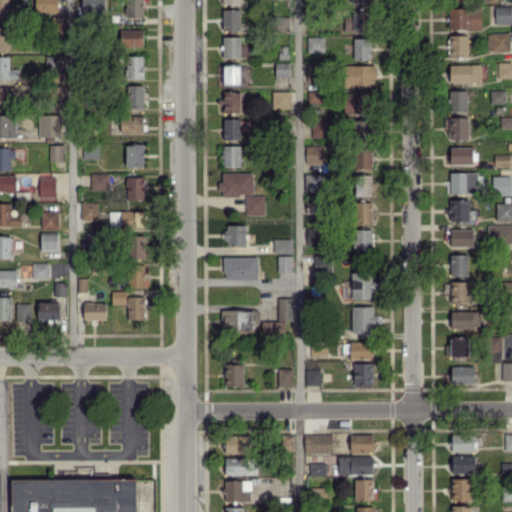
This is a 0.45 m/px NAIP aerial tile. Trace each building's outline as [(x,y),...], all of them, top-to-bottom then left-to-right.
[(9,0),(0,0),(0,17),(9,18),(9,0)] [(58,0),(34,0),(34,12),(58,13),(58,0)] [(104,11),(103,0),(80,0),(81,11),(104,11)] [(143,17),(142,0),(125,0),(125,17),(143,17)] [(511,6),(494,6),(495,24),(511,24),(511,6)] [(448,29),(480,29),(480,8),(448,8),(448,29)] [(239,9),(222,9),(222,30),(240,30),(239,9)] [(344,30),(366,31),(366,14),(345,13),(344,30)] [(143,46),(142,29),(118,29),(119,46),(143,46)] [(509,32),(487,33),(487,51),(509,50),(509,32)] [(468,56),(467,34),(448,35),(449,57),(468,56)] [(239,36),(222,37),(223,58),(240,57),(239,36)] [(324,52),(323,36),(307,37),(307,52),(324,52)] [(353,59),(371,59),(370,37),(353,38),(353,59)] [(9,56),(0,55),(0,78),(16,79),(16,68),(9,68),(9,56)] [(143,55),(125,56),(126,78),(143,78),(143,55)] [(61,56),(45,56),(45,70),(61,70),(61,56)] [(498,78),(511,77),(511,65),(511,62),(497,62),(498,78)] [(287,75),(287,63),(276,63),(277,76),(287,75)] [(449,65),(449,82),(481,81),(480,64),(449,65)] [(239,85),(240,65),(223,65),(223,84),(239,85)] [(374,65),(345,65),(344,86),(374,86),(374,65)] [(144,107),(143,84),(125,85),(125,107),(144,107)] [(0,102),(14,102),(13,86),(0,86),(0,102)] [(504,89),(489,90),(490,103),(504,103),(504,89)] [(466,90),(448,90),(449,111),(466,111),(466,90)] [(222,112),(239,112),(240,91),(223,91),(222,112)] [(271,91),(271,108),(289,108),(289,91),(271,91)] [(324,91),(307,91),(307,103),(324,103),(324,91)] [(367,114),(367,93),(343,92),(343,114),(367,114)] [(15,114),(0,114),(0,137),(16,137),(15,114)] [(60,114),(38,115),(38,137),(60,136),(60,114)] [(120,132),(142,132),(143,115),(121,115),(120,132)] [(468,139),(468,117),(449,117),(449,139),(468,139)] [(240,118),(223,119),(223,140),(240,139),(240,118)] [(331,120),(311,120),(311,136),(331,137),(331,120)] [(354,120),(353,136),(370,137),(371,121),(354,120)] [(83,158),(98,158),(98,144),(82,145),(83,158)] [(125,144),(125,166),(143,166),(144,144),(125,144)] [(62,160),(62,145),(49,145),(49,160),(62,160)] [(240,146),(222,145),(222,166),(240,166),(240,146)] [(305,163),(326,163),(327,146),(305,146),(305,163)] [(354,168),(371,168),(370,146),(353,147),(354,168)] [(472,146),(449,146),(449,163),(472,163),(472,146)] [(15,147),(0,147),(0,170),(9,170),(9,158),(15,158),(15,147)] [(494,165),(509,165),(509,154),(494,154),(494,165)] [(108,173),(90,172),(89,189),(108,189),(108,173)] [(252,172),(221,172),(222,181),(219,181),(219,195),(252,194),(252,172)] [(449,173),(450,193),(480,192),(480,172),(449,173)] [(304,192),(324,192),(324,174),(304,173),(304,192)] [(0,191),(16,191),(15,174),(0,174),(0,191)] [(371,195),(371,175),(353,175),(354,196),(371,195)] [(510,195),(510,176),(492,175),(492,194),(510,195)] [(38,177),(39,197),(55,197),(55,176),(38,177)] [(144,199),(143,176),(125,177),(126,199),(144,199)] [(264,215),(264,195),(245,195),(245,215),(264,215)] [(468,199),(449,199),(450,221),(475,221),(475,209),(468,210),(468,199)] [(81,221),(98,220),(97,201),(80,202),(81,221)] [(0,225),(21,225),(21,215),(10,215),(10,203),(0,202),(0,225)] [(371,202),(355,202),(355,223),(371,223),(371,202)] [(511,202),(495,203),(496,221),(511,220),(511,202)] [(58,210),(40,211),(41,229),(58,229),(58,210)] [(143,226),(143,210),(108,212),(109,228),(143,226)] [(225,246),(245,245),(245,224),(225,225),(225,246)] [(511,224),(487,225),(487,243),(511,242),(511,224)] [(323,244),(323,227),(305,228),(306,245),(323,244)] [(373,230),(353,229),(352,252),(372,252),(373,230)] [(473,229),(450,229),(450,246),(473,246),(473,229)] [(86,249),(98,248),(97,232),(85,232),(86,249)] [(40,251),(57,250),(57,234),(40,234),(40,251)] [(0,257),(10,258),(11,236),(0,235),(0,257)] [(144,258),(144,236),(129,235),(128,258),(144,258)] [(291,238),(273,238),(273,253),(291,253),(291,238)] [(467,254),(450,254),(450,275),(467,275),(467,254)] [(277,271),(291,272),(291,255),(277,255),(277,271)] [(223,279),(256,279),(256,256),(223,257),(223,279)] [(332,260),(315,259),(314,272),(331,273),(332,260)] [(49,263),(32,262),(31,278),(49,278),(49,263)] [(145,265),(130,265),(130,287),(145,287),(145,265)] [(0,286),(17,286),(16,269),(0,268),(0,286)] [(351,299),(377,298),(377,272),(350,273),(351,299)] [(511,280),(500,282),(501,293),(511,292),(511,280)] [(469,281),(450,281),(450,303),(469,303),(469,281)] [(127,319),(144,319),(144,296),(125,296),(125,290),(111,290),(111,304),(127,304),(127,319)] [(0,319),(10,320),(11,297),(0,296),(0,319)] [(292,298),(278,298),(277,320),(291,320),(292,298)] [(59,301),(37,301),(37,319),(59,319),(59,301)] [(106,302),(83,302),(83,319),(106,319),(106,302)] [(31,321),(31,303),(15,303),(15,320),(31,321)] [(352,333),(376,332),(375,314),(372,314),(372,305),(351,306),(352,333)] [(220,310),(221,331),(258,330),(257,309),(220,310)] [(480,311),(451,310),(450,328),(479,329),(480,311)] [(262,320),(261,333),(284,334),(285,321),(262,320)] [(500,360),(501,336),(489,336),(488,359),(500,360)] [(468,338),(447,338),(447,357),(468,356),(468,338)] [(310,356),(326,356),(326,339),(310,340),(310,356)] [(350,359),(372,358),(371,341),(349,342),(350,359)] [(354,385),(372,384),(371,362),(353,363),(354,385)] [(501,380),(511,379),(511,362),(501,362),(501,380)] [(242,364),(224,364),(224,386),(243,386),(242,364)] [(473,383),(473,366),(451,366),(451,383),(473,383)] [(278,386),(291,386),(291,368),(278,368),(278,386)] [(306,385),(320,385),(319,368),(305,369),(306,385)] [(293,435),(282,434),(281,451),(292,451),(293,435)] [(331,452),(331,434),(304,434),(304,452),(331,452)] [(349,435),(350,451),(373,451),(373,434),(349,435)] [(451,451),(475,451),(475,434),(451,434),(451,451)] [(224,452),(248,453),(249,436),(225,435),(224,452)] [(372,474),(372,456),(338,455),(337,473),(372,474)] [(451,474),(474,473),(474,455),(451,456),(451,474)] [(224,474),(257,475),(258,457),(225,456),(224,474)] [(324,475),(325,463),(309,462),(309,474),(324,475)] [(511,462),(500,462),(501,473),(511,473),(511,462)] [(12,478),(11,511),(135,511),(153,511),(153,479),(12,478)] [(354,501),(373,501),(372,478),(354,479),(354,501)] [(470,478),(451,478),(451,500),(470,500),(470,478)] [(224,500),(251,501),(251,480),(224,479),(224,500)] [(502,500),(511,499),(511,489),(502,489),(502,500)]
